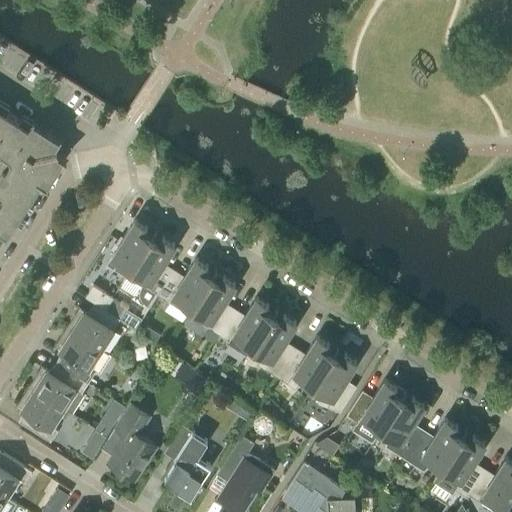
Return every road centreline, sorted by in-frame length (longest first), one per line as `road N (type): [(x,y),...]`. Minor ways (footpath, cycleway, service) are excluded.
road 1 (residential): [(109,157),(511,412)]
road 2 (residential): [(0,378),(118,192),(109,157)]
road 3 (residential): [(109,157),(78,167),(0,291)]
road 4 (residential): [(127,511),(0,430)]
road 5 (residential): [(0,82),(109,157)]
